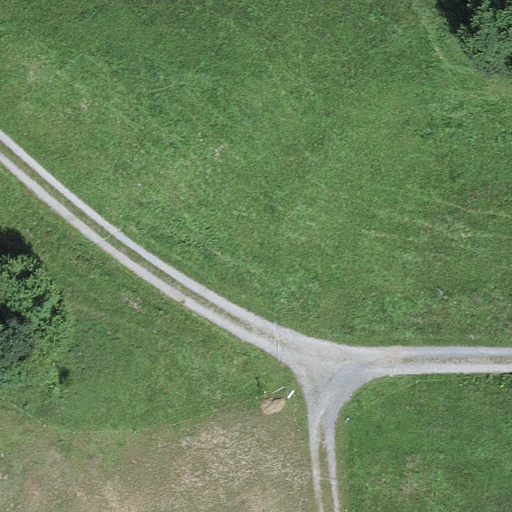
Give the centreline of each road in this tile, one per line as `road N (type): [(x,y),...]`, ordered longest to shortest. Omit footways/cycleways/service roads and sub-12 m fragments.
road 1 (track): [(511,360),(443,357),(320,371),(146,264),(0,144)]
road 2 (track): [(334,511),(320,371)]
